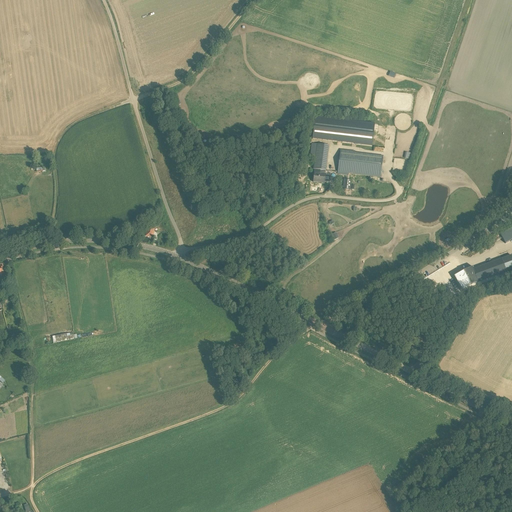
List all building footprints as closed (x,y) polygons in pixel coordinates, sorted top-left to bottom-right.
[(315,116),(312,139),(372,147),(375,124),(315,116)] [(326,171),(329,146),(317,144),(312,144),(310,159),(315,159),(314,169),(315,169),(314,177),(313,182),(324,183),(325,175),(324,175),(325,171),(326,171)] [(383,156),(356,153),(355,153),(355,151),(340,149),(338,172),(381,177),(383,156)] [(348,180),(347,186),(344,186),(343,190),(350,190),(352,180),(348,180)] [(155,228),(148,227),(146,236),(153,238),(155,228)] [(511,236),(511,228),(496,238),(500,244),(511,236)] [(511,269),(511,257),(511,255),(473,269),(478,282),(511,269)] [(471,285),(478,282),(473,269),(473,268),(473,267),(463,271),(471,285)] [(456,269),(444,277),(453,289),(465,280),(456,269)]
